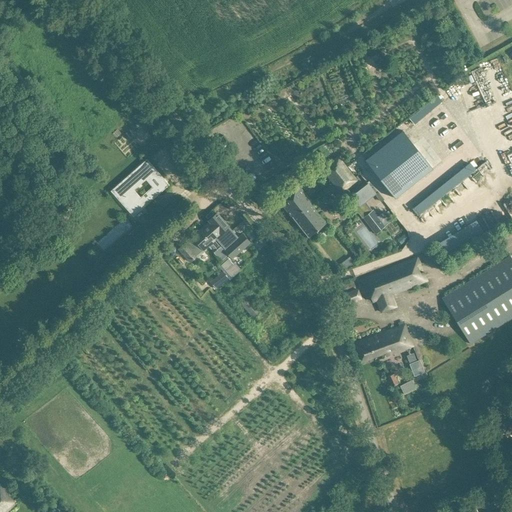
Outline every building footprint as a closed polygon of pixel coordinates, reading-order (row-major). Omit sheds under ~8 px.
[(329,112),(321,89),(310,93),(318,116),(329,112)] [(402,130),(364,159),(394,197),(431,167),(402,130)] [(357,180),(338,156),(327,165),(330,169),(325,173),(340,193),(357,180)] [(158,192),(166,185),(146,162),(113,191),(128,207),(130,205),(136,212),(154,196),(149,190),(140,198),(133,190),(146,179),(158,192)] [(303,172),(302,171),(305,169),(302,165),(299,168),(298,167),(292,172),(297,177),(303,172)] [(300,186),(280,202),(292,217),(293,217),(308,237),(326,223),(320,215),(310,203),(312,202),(311,200),(305,193),(300,186)] [(357,192),(351,196),(359,206),(365,202),(357,192)] [(168,203),(154,215),(157,219),(171,207),(168,203)] [(358,212),(363,217),(372,210),(367,204),(358,212)] [(185,244),(179,249),(190,262),(196,256),(195,256),(203,249),(203,250),(212,242),(218,249),(213,252),(214,254),(213,255),(218,261),(220,260),(221,261),(222,260),(224,262),(227,259),(225,257),(228,255),(231,258),(250,242),(242,234),(238,238),(228,227),(228,226),(217,213),(208,221),(210,222),(192,237),(194,239),(187,246),(185,244)] [(367,217),(358,223),(371,243),(380,237),(367,217)] [(453,231),(457,237),(468,231),(464,224),(453,231)] [(469,342),(511,316),(511,255),(441,298),(469,342)] [(391,294),(427,279),(423,271),(419,272),(416,265),(420,263),(417,256),(357,281),(364,297),(370,295),(373,301),(376,300),(381,312),(396,306),(391,294)] [(224,262),(221,265),(226,271),(232,278),(239,271),(231,262),(227,266),(224,262)] [(219,276),(211,283),(215,288),(228,278),(230,280),(232,278),(226,271),(224,272),(223,271),(218,275),(219,276)] [(361,299),(357,289),(346,294),(349,303),(361,299)] [(263,310),(251,296),(242,304),(253,319),(255,318),(263,310)] [(413,346),(405,324),(355,343),(362,361),(385,352),(386,356),(413,346)] [(422,369),(418,361),(409,365),(413,374),(422,369)] [(398,384),(394,374),(386,377),(391,387),(398,384)] [(0,511),(6,511),(16,504),(0,486),(0,511)]
